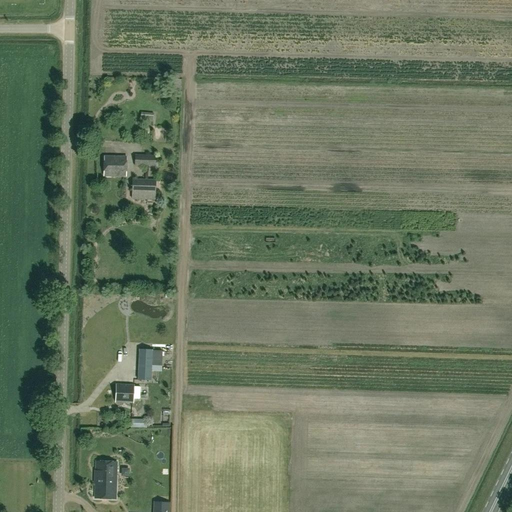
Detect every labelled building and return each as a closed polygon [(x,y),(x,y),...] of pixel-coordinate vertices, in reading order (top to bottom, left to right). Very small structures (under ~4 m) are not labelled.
[(135,167),(155,167),(155,157),(135,156),(135,167)] [(126,157),(104,157),(104,177),(126,177),(126,157)] [(152,350),(139,350),(138,380),(151,380),(152,350)] [(134,386),(116,386),(115,404),(133,404),(134,386)] [(156,434),(149,435),(149,444),(157,443),(156,434)] [(116,500),(117,463),(96,462),(95,499),(116,500)]
